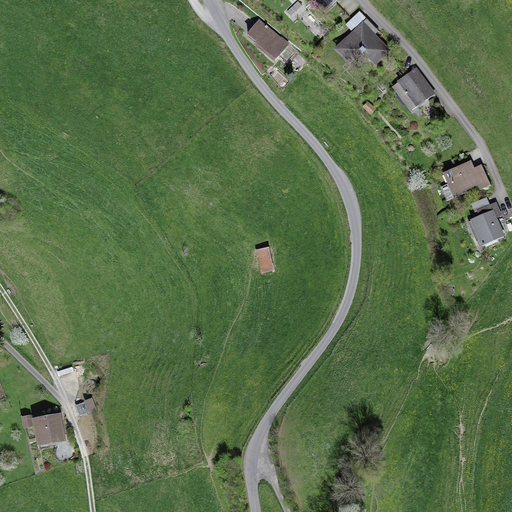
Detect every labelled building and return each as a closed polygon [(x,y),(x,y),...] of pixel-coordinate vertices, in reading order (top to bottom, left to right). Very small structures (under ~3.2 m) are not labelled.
[(354,32),(365,20),(358,13),(346,26),(354,32)] [(290,46),(261,19),(246,36),(275,63),(290,46)] [(375,30),(365,20),(354,32),(339,48),(367,75),(390,50),(372,33),(375,30)] [(438,94),(418,69),(395,87),(415,113),(438,94)] [(480,160),(444,174),(454,201),(491,187),(480,160)] [(507,239),(493,212),(470,224),(483,251),(507,239)] [(274,239),(256,243),(262,273),(280,269),(274,239)] [(93,402),(78,408),(81,418),(97,412),(93,402)] [(65,443),(61,416),(34,420),(38,447),(65,443)] [(30,417),(21,418),(24,428),(31,426),(30,417)]
